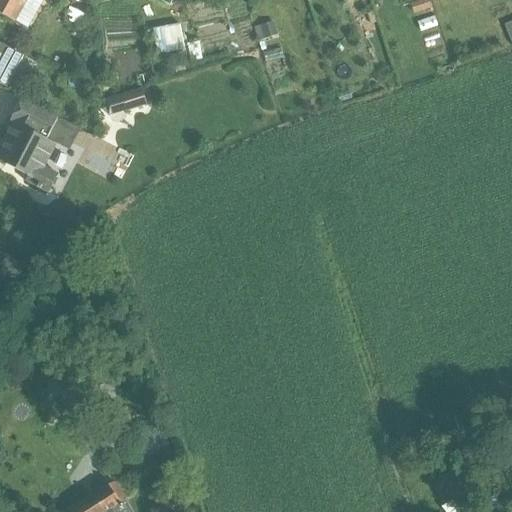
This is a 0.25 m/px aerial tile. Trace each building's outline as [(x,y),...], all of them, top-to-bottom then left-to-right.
[(43,0),(0,0),(0,13),(28,28),(43,0)] [(428,0),(421,0),(411,4),(414,14),(431,9),(428,0)] [(85,14),(70,7),(65,20),(80,26),(85,14)] [(434,17),(417,22),(420,33),(437,27),(434,17)] [(254,28),(253,28),(257,42),(283,33),(279,20),(254,28)] [(180,25),(153,30),(158,54),(184,50),(180,25)] [(0,43),(0,83),(7,87),(23,56),(0,43)] [(106,98),(113,116),(152,103),(145,84),(106,98)] [(14,123),(0,149),(0,154),(9,159),(8,163),(29,176),(26,181),(48,192),(56,175),(43,168),(56,144),(69,150),(80,129),(23,100),(12,122),(14,123)] [(94,148),(85,162),(109,177),(118,163),(94,148)] [(0,251),(0,288),(8,276),(15,281),(24,266),(0,251)] [(141,431),(154,453),(169,445),(156,423),(141,431)] [(477,511),(469,493),(478,488),(469,469),(461,473),(459,469),(441,478),(443,482),(436,486),(446,505),(454,501),(459,511),(477,511)] [(68,511),(132,511),(114,482),(68,511)] [(177,511),(193,505),(185,486),(156,499),(161,511),(166,511),(171,510),(171,511),(177,511)]
